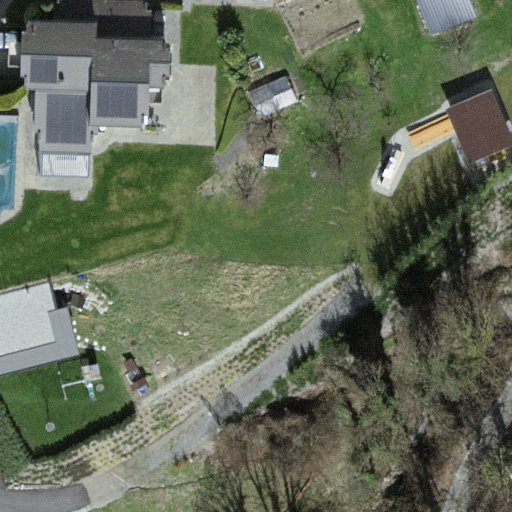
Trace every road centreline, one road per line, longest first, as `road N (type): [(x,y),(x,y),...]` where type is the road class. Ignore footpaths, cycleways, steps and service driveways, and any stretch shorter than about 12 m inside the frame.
road 1 (residential): [(451,164),(381,261),(168,456),(70,492),(0,499)]
road 2 (track): [(511,395),(464,471),(452,511)]
